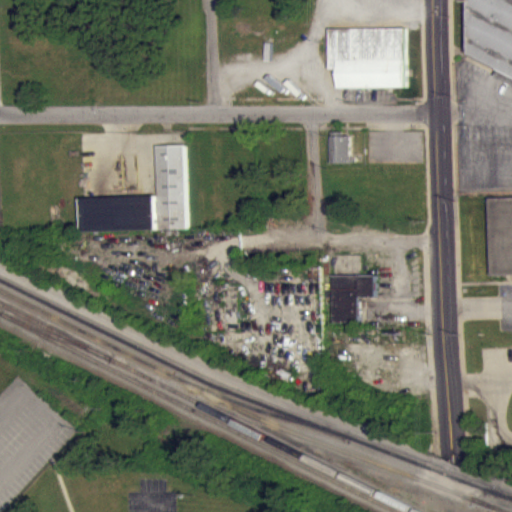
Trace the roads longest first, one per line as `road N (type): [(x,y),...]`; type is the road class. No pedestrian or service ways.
road 1 (primary): [(435,0),(445,443)]
road 2 (residential): [(0,116),(439,112)]
road 3 (residential): [(310,113),(313,236),(174,241)]
